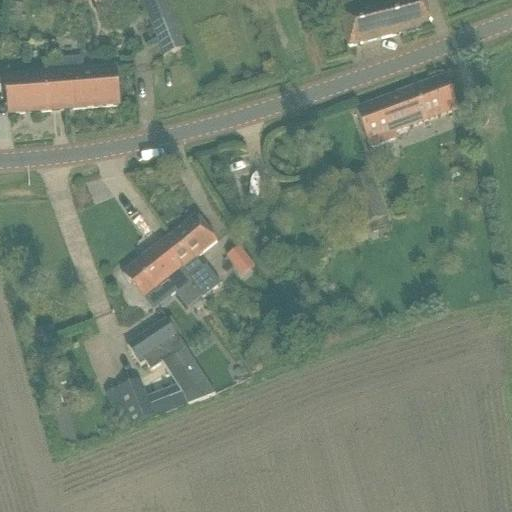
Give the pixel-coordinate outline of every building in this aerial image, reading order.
[(117,0),(92,0),(95,9),(118,1),(117,0)] [(185,51),(177,32),(163,0),(140,0),(157,40),(164,59),(185,51)] [(338,6),(340,14),(339,14),(347,49),(433,28),(425,0),(394,0),(361,9),(359,1),(338,6)] [(56,55),(55,44),(45,44),(46,56),(56,55)] [(83,59),(60,61),(64,112),(118,107),(116,72),(84,75),(83,59)] [(46,62),(46,77),(7,81),(10,116),(64,112),(60,61),(46,62)] [(396,135),(457,112),(445,78),(356,112),(370,149),(397,139),(396,135)] [(348,186),(363,227),(385,218),(370,177),(348,186)] [(191,283),(189,284),(202,300),(203,301),(220,288),(206,270),(205,271),(197,262),(218,245),(196,217),(162,245),(183,272),(191,283)] [(162,245),(122,276),(135,292),(144,303),(151,313),(176,293),(189,310),(202,300),(189,284),(191,283),(183,272),(162,245)] [(246,258),(239,249),(227,259),(234,268),(246,258)] [(171,319),(166,322),(175,336),(180,333),(171,319)] [(166,322),(127,347),(140,368),(145,365),(151,374),(173,360),(194,391),(180,396),(176,389),(147,400),(154,418),(155,420),(175,412),(215,397),(175,336),(166,322)] [(115,418),(120,432),(154,418),(139,382),(118,391),(123,402),(117,405),(122,415),(115,418)]
